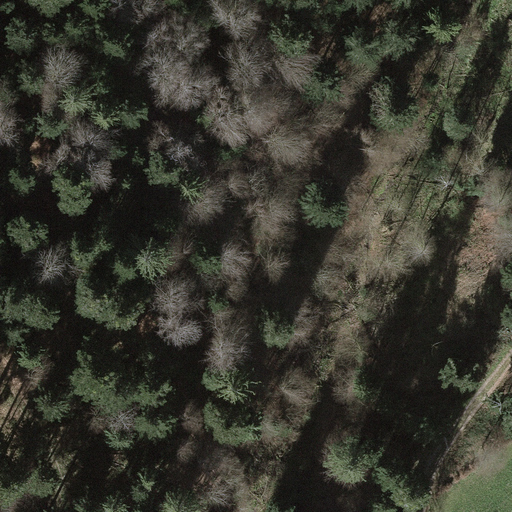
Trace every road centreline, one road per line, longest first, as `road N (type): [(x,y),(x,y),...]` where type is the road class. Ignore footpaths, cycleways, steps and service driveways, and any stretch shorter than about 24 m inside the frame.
road 1 (track): [(511,356),(465,417),(422,511)]
road 2 (track): [(68,511),(47,434),(0,365)]
